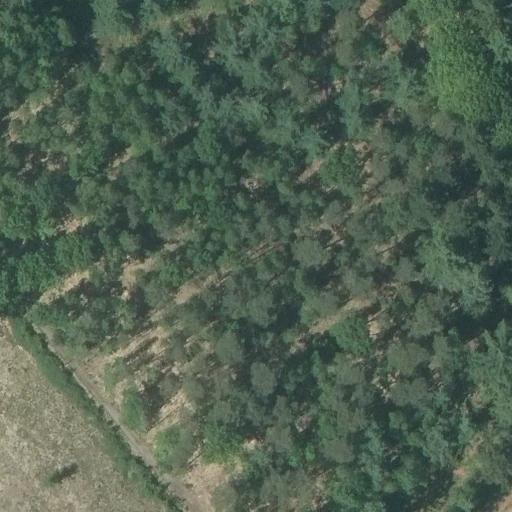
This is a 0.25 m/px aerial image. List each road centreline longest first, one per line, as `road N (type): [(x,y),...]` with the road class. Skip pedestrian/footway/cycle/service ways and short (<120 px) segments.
road 1 (track): [(184,511),(0,277)]
road 2 (unclassified): [(511,159),(427,0)]
